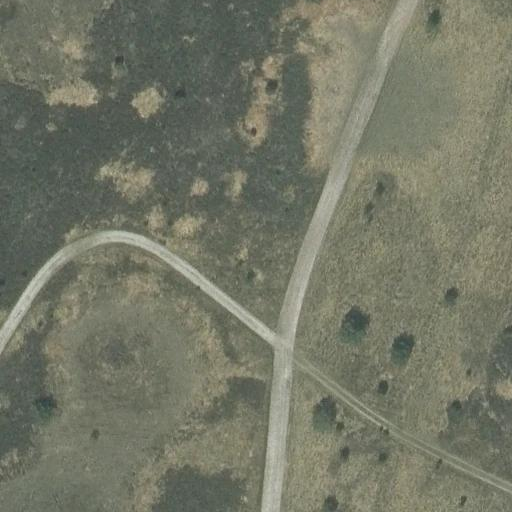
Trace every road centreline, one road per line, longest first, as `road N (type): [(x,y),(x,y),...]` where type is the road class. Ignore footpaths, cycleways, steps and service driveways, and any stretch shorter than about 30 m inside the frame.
road 1 (track): [(0,338),(44,275),(81,246),(122,240),(162,259),(384,429),(511,500)]
road 2 (track): [(270,511),(286,324),(398,0)]
